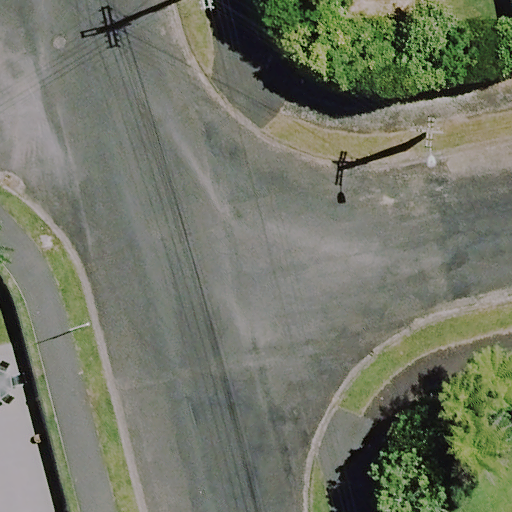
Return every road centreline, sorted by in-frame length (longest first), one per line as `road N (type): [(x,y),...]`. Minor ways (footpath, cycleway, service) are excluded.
road 1 (residential): [(170,291),(511,218)]
road 2 (residential): [(98,38),(170,291)]
road 3 (residential): [(170,291),(226,511)]
